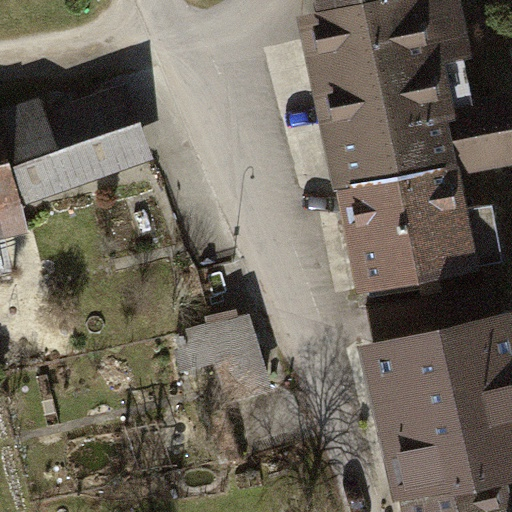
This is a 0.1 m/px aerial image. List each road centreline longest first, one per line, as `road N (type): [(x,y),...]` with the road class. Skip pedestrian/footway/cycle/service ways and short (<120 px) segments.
road 1 (unclassified): [(197,65),(361,511)]
road 2 (track): [(0,67),(178,29)]
